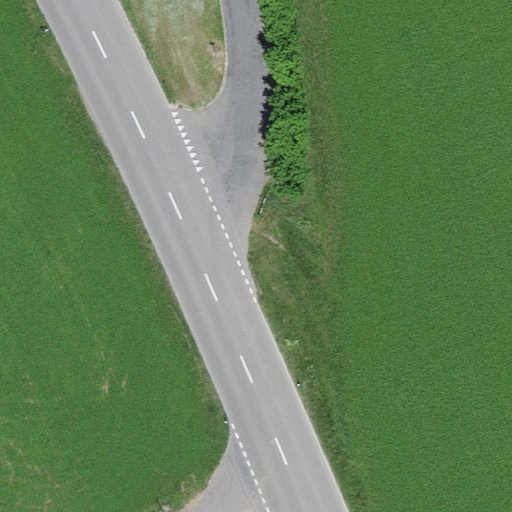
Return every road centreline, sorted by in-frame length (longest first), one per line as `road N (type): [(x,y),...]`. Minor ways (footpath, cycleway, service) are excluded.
road 1 (tertiary): [(306,511),(189,222)]
road 2 (tertiary): [(189,222),(70,0)]
road 3 (unclassified): [(189,222),(259,97),(244,0)]
